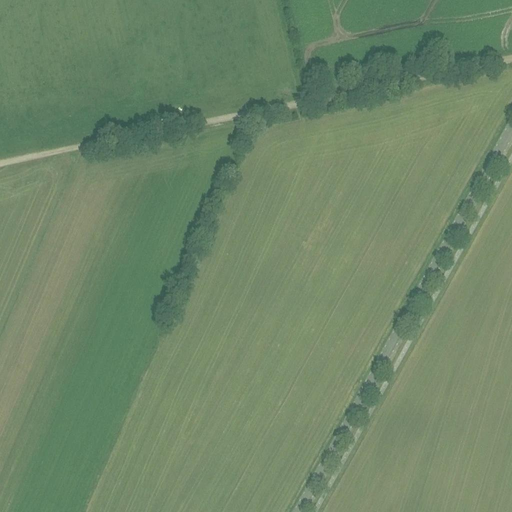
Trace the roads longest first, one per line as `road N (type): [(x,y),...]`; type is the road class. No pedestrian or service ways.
road 1 (track): [(0,165),(511,59)]
road 2 (tertiary): [(297,511),(511,125)]
